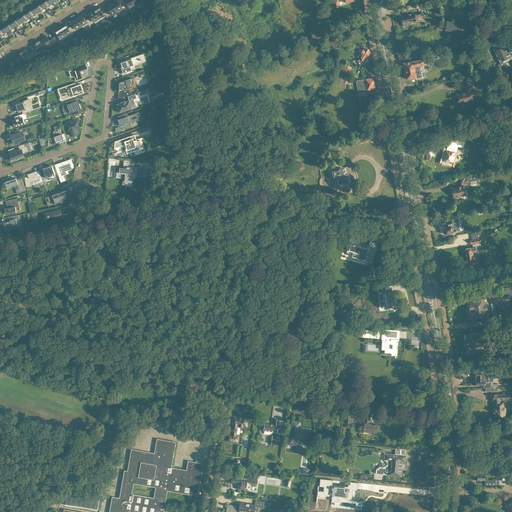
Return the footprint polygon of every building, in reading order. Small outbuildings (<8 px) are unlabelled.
[(117,0),(112,3),(117,12),(117,13),(118,14),(123,10),(125,12),(127,11),(124,5),(121,7),(117,0)] [(124,0),(126,4),(124,5),(127,11),(130,9),(131,10),(136,7),(131,0),(124,0)] [(43,3),(35,8),(38,12),(46,7),(43,3)] [(109,10),(106,12),(110,18),(117,13),(117,12),(112,3),(106,7),(109,10)] [(99,7),(94,10),(100,20),(106,17),(107,19),(110,18),(106,12),(103,14),(99,7)] [(35,8),(27,12),(30,17),(38,12),(35,8)] [(91,17),(88,19),(92,24),(94,23),(95,24),(100,20),(94,10),(89,14),(91,17)] [(27,12),(20,17),(23,22),(30,17),(27,12)] [(416,21),(415,17),(421,15),(420,12),(401,16),(403,26),(407,25),(406,23),(416,21)] [(82,14),(76,18),(82,27),(83,28),(88,24),(89,26),(92,24),(88,19),(86,20),(82,14)] [(20,17),(12,22),(15,27),(23,22),(20,17)] [(73,25),(71,26),(74,32),(82,27),(76,18),(71,21),(73,25)] [(446,28),(446,30),(454,32),(454,34),(461,36),(460,36),(461,37),(461,36),(462,36),(464,22),(460,21),(460,22),(447,21),(446,28)] [(12,22),(4,27),(7,32),(15,27),(12,22)] [(66,24),(61,28),(66,37),(67,37),(74,32),(71,26),(68,28),(66,24)] [(504,34),(500,26),(488,31),(492,40),(504,34)] [(57,35),(55,36),(58,42),(61,40),(62,41),(67,38),(67,37),(66,37),(61,28),(55,31),(57,35)] [(470,37),(466,39),(468,44),(475,43),(478,41),(475,35),(470,37)] [(47,36),(41,40),(45,47),(45,48),(51,44),(52,46),(58,42),(55,36),(49,40),(47,36)] [(37,48),(31,51),(34,57),(40,53),(39,51),(45,47),(41,40),(39,41),(35,43),(36,44),(34,44),(37,48)] [(497,50),(502,61),(511,55),(511,40),(506,43),(507,45),(497,50)] [(369,51),(369,50),(366,48),(365,50),(363,49),(360,55),(357,55),(358,58),(357,60),(358,62),(359,64),(361,63),(363,64),(364,63),(367,62),(366,59),(370,52),(369,51)] [(23,51),(17,56),(17,57),(19,61),(20,61),(21,62),(27,58),(28,61),(34,57),(31,51),(25,55),(23,51)] [(424,72),(422,64),(430,63),(429,61),(431,60),(431,58),(435,57),(435,53),(429,54),(428,55),(428,54),(422,55),(423,60),(408,62),(403,63),(404,70),(404,72),(405,72),(406,78),(407,79),(408,79),(410,79),(411,78),(412,78),(412,79),(416,78),(416,79),(421,78),(422,78),(421,72),(424,72)] [(129,60),(120,63),(122,66),(121,67),(123,73),(126,72),(126,73),(126,74),(132,72),(132,71),(130,66),(141,62),(138,56),(138,55),(129,59),(129,60)] [(315,56),(292,64),(294,68),(290,69),(293,78),(301,76),(299,71),(318,64),(315,56)] [(76,70),(72,71),(74,76),(76,81),(83,78),(83,77),(85,76),(84,75),(84,74),(86,74),(86,72),(86,71),(87,71),(86,69),(88,69),(86,65),(76,69),(76,70)] [(351,68),(345,65),(342,71),(348,74),(351,68)] [(263,85),(280,79),(282,83),(288,81),(285,72),(278,74),(277,72),(260,78),(263,85)] [(365,79),(359,80),(361,91),(367,90),(370,89),(375,89),(373,77),(368,78),(365,79)] [(119,89),(118,91),(123,90),(132,87),(132,81),(132,79),(132,78),(119,83),(120,85),(119,85),(119,89)] [(457,100),(458,101),(458,103),(472,100),(470,91),(471,89),(472,89),(474,83),(467,81),(465,87),(467,87),(465,92),(456,94),(457,96),(456,97),(457,100)] [(75,83),(60,88),(63,96),(64,95),(64,96),(67,95),(67,94),(68,94),(69,97),(74,96),(74,95),(76,95),(84,92),(81,84),(76,86),(76,84),(75,83)] [(121,103),(117,104),(118,108),(117,108),(118,112),(120,112),(124,111),(132,108),(130,104),(133,103),(132,100),(137,99),(135,94),(128,97),(129,101),(125,102),(125,101),(121,102),(121,103)] [(24,101),(14,104),(16,111),(18,111),(22,109),(23,111),(23,113),(23,114),(41,107),(40,107),(37,108),(36,104),(32,105),(31,104),(30,100),(24,102),(24,101)] [(66,104),(62,105),(63,108),(63,109),(66,108),(68,113),(69,113),(70,113),(72,112),(81,109),(79,104),(78,104),(78,101),(72,103),(72,100),(65,102),(66,104)] [(15,120),(13,120),(15,127),(25,123),(23,119),(27,118),(25,113),(14,117),(15,120)] [(115,128),(115,133),(129,128),(129,127),(131,126),(131,127),(132,127),(131,126),(130,123),(137,120),(137,118),(138,118),(138,117),(135,118),(134,114),(128,116),(118,119),(116,120),(118,126),(119,125),(119,127),(118,127),(115,128)] [(70,122),(67,123),(71,136),(79,133),(77,129),(79,128),(76,120),(72,121),(73,122),(70,123),(70,122)] [(48,139),(48,146),(58,142),(64,140),(62,134),(59,125),(54,127),(55,130),(57,135),(54,136),(48,139)] [(15,135),(11,136),(12,140),(13,142),(13,141),(14,144),(19,143),(19,142),(18,140),(20,140),(20,141),(25,139),(24,136),(23,133),(23,132),(22,129),(15,132),(16,134),(15,135)] [(115,141),(114,149),(115,148),(123,145),(124,145),(126,152),(127,152),(127,153),(131,152),(132,152),(135,151),(134,149),(135,149),(135,148),(141,146),(140,143),(141,143),(140,140),(138,141),(137,141),(137,140),(137,139),(136,139),(135,135),(115,141)] [(452,162),(453,162),(455,152),(457,146),(459,147),(461,141),(453,138),(451,145),(452,145),(451,147),(447,146),(446,150),(443,161),(448,162),(448,163),(451,164),(452,162)] [(10,154),(9,154),(10,156),(9,157),(10,157),(12,161),(24,157),(23,152),(32,149),(31,145),(30,142),(31,142),(30,142),(19,146),(18,146),(19,146),(20,149),(19,149),(16,150),(15,150),(14,151),(15,152),(10,154)] [(60,167),(56,169),(61,182),(65,180),(63,175),(62,172),(68,170),(72,169),(71,165),(73,164),(71,159),(65,161),(65,162),(63,163),(63,162),(59,163),(60,167)] [(119,174),(119,176),(119,177),(121,177),(121,178),(123,178),(125,178),(126,178),(126,179),(126,182),(125,181),(125,184),(125,185),(125,186),(131,186),(131,184),(132,184),(132,183),(131,183),(132,181),(133,181),(134,178),(134,175),(135,175),(135,174),(135,173),(135,170),(133,170),(131,170),(131,169),(132,169),(132,168),(131,167),(131,168),(130,168),(131,163),(124,162),(123,169),(120,168),(120,169),(120,170),(120,172),(120,173),(119,174)] [(44,172),(40,173),(41,177),(43,180),(47,179),(46,178),(49,177),(51,176),(55,175),(52,166),(43,169),(43,170),(44,172)] [(339,169),(338,169),(338,170),(335,171),(332,171),(333,177),(336,177),(338,184),(339,185),(344,184),(344,185),(347,184),(347,182),(348,181),(346,174),(344,175),(343,169),(342,169),(342,168),(341,168),(340,168),(339,169)] [(28,176),(24,178),(26,187),(31,186),(31,185),(43,181),(43,180),(41,177),(39,178),(37,174),(35,174),(34,172),(27,174),(28,176)] [(464,196),(464,195),(465,194),(464,186),(470,185),(470,184),(478,183),(477,175),(459,179),(460,187),(452,188),(453,197),(461,195),(462,196),(464,196)] [(7,181),(5,182),(7,188),(14,186),(16,190),(17,193),(25,190),(21,178),(19,179),(16,180),(16,178),(8,181),(7,181)] [(51,195),(47,197),(48,197),(49,202),(54,200),(55,203),(54,204),(61,202),(61,203),(64,202),(65,197),(65,196),(66,190),(62,192),(62,190),(55,192),(55,194),(51,195)] [(7,208),(4,209),(5,211),(5,212),(6,215),(16,212),(16,214),(20,213),(17,198),(6,201),(8,201),(8,203),(6,204),(7,207),(8,208),(7,208)] [(259,204),(256,208),(261,212),(264,208),(268,211),(273,205),(268,201),(264,207),(263,206),(259,204)] [(60,210),(45,213),(47,221),(62,217),(60,210)] [(4,222),(3,223),(5,230),(11,229),(12,229),(17,228),(18,227),(16,220),(18,220),(19,219),(18,215),(8,217),(8,218),(9,218),(9,221),(4,222)] [(445,234),(450,233),(451,233),(451,232),(453,231),(452,227),(458,226),(456,222),(458,221),(457,218),(452,220),(453,223),(444,226),(445,227),(443,228),(444,231),(443,231),(443,232),(443,233),(443,234),(444,234),(445,234)] [(474,243),(481,242),(479,232),(471,234),(472,239),(470,240),(470,244),(472,244),(473,247),(465,249),(467,260),(465,260),(466,265),(475,264),(474,259),(473,259),(471,252),(476,252),(474,243)] [(370,255),(372,248),(358,244),(360,236),(351,233),(348,247),(349,247),(348,251),(347,250),(347,253),(348,253),(348,256),(352,257),(352,256),(365,260),(366,255),(367,255),(367,254),(370,255)] [(386,286),(377,288),(378,294),(380,294),(381,301),(383,301),(385,301),(386,307),(391,306),(395,305),(393,292),(392,292),(387,292),(386,286)] [(511,287),(488,291),(489,296),(489,299),(511,295),(511,287)] [(470,300),(467,301),(468,304),(467,305),(467,307),(467,309),(467,310),(468,312),(468,313),(469,315),(470,319),(473,318),(478,317),(489,315),(488,312),(488,311),(488,310),(489,308),(489,306),(488,304),(488,303),(487,301),(486,299),(486,298),(470,300)] [(511,302),(502,304),(504,312),(511,310),(511,302)] [(363,334),(363,336),(385,338),(385,340),(385,350),(384,350),(384,353),(391,353),(391,351),(396,352),(396,349),(397,341),(398,341),(399,339),(398,339),(398,337),(398,335),(399,331),(397,331),(391,330),(383,330),(373,329),(364,328),(364,330),(364,334),(363,334)] [(465,341),(465,343),(465,345),(465,346),(466,348),(466,349),(470,349),(470,353),(475,352),(485,351),(485,347),(485,346),(486,344),(486,342),(486,340),(485,338),(484,337),(484,336),(484,333),(473,334),(468,335),(465,335),(465,339),(465,340),(465,341)] [(493,377),(476,378),(476,385),(483,385),(483,388),(493,387),(495,387),(498,387),(498,384),(493,384),(493,381),(493,377)] [(511,391),(501,392),(501,394),(491,394),(491,400),(494,400),(494,403),(494,409),(495,409),(495,417),(506,416),(505,403),(500,403),(500,400),(511,399),(511,391)] [(344,422),(352,423),(352,414),(344,414),(344,422)] [(227,434),(226,441),(238,442),(239,435),(236,435),(238,425),(247,427),(248,418),(247,418),(247,416),(242,415),(242,417),(232,416),(231,425),(233,425),(231,434),(227,434)] [(370,416),(363,415),(363,419),(364,419),(363,431),(376,432),(377,430),(377,425),(375,424),(369,424),(370,416)] [(263,430),(273,432),(271,445),(275,446),(279,420),(274,419),(273,424),(265,423),(265,422),(265,423),(265,422),(260,422),(260,428),(263,428),(263,430)] [(305,452),(306,448),(304,448),(305,446),(306,436),(309,437),(310,428),(302,427),(302,429),(299,428),(300,422),(292,421),(290,434),(289,434),(288,442),(287,441),(287,445),(296,446),(295,450),(305,452)] [(171,511),(163,511),(167,491),(198,496),(204,463),(199,463),(188,461),(186,470),(171,467),(176,442),(157,439),(154,453),(131,449),(127,471),(124,470),(119,498),(112,496),(111,500),(109,511),(80,511),(75,511),(71,510),(64,509),(63,511),(171,511)] [(406,455),(385,454),(384,460),(387,464),(384,467),(379,466),(376,469),(376,474),(388,474),(400,476),(401,468),(402,468),(402,461),(405,462),(406,455)] [(477,474),(477,480),(485,480),(485,473),(493,471),(499,469),(497,464),(491,466),(480,468),(480,473),(481,473),(481,474),(477,474)] [(258,478),(232,474),(231,483),(237,483),(236,489),(250,491),(250,485),(256,486),(258,478)] [(316,490),(316,495),(318,495),(318,496),(325,497),(325,495),(330,495),(330,500),(336,500),(337,493),(345,494),(344,498),(350,499),(351,494),(350,494),(351,489),(350,489),(350,487),(356,487),(356,482),(352,482),(352,484),(346,484),(346,486),(331,485),(331,480),(318,478),(318,486),(322,486),(322,490),(316,490)] [(260,501),(259,507),(262,508),(271,509),(272,503),(263,502),(260,501)] [(227,504),(225,511),(236,511),(237,511),(237,508),(239,509),(238,511),(242,511),(254,511),(255,505),(245,503),(240,502),(239,506),(239,507),(237,507),(237,506),(227,504)]
